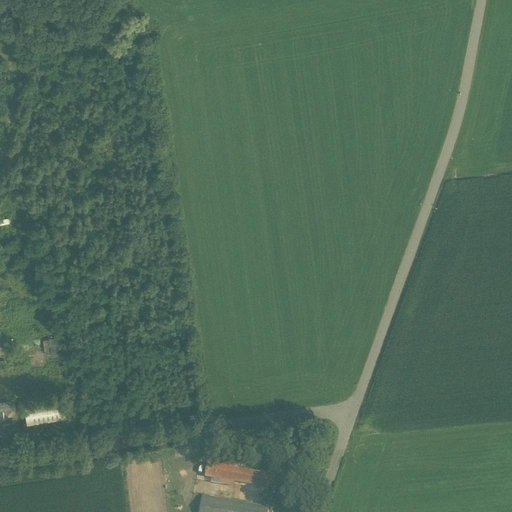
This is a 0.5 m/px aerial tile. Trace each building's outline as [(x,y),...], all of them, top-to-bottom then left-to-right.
[(0,360),(0,366),(6,366),(6,372),(16,371),(15,367),(33,364),(32,362),(61,358),(58,337),(49,338),(49,339),(44,340),(46,354),(0,360)] [(25,404),(28,424),(66,419),(63,398),(25,404)] [(11,402),(0,403),(0,418),(4,418),(3,411),(12,409),(11,402)] [(206,478),(242,484),(244,470),(208,464),(206,478)] [(244,470),(242,484),(272,490),(274,476),(244,470)] [(265,511),(266,509),(203,497),(200,511),(265,511)]
